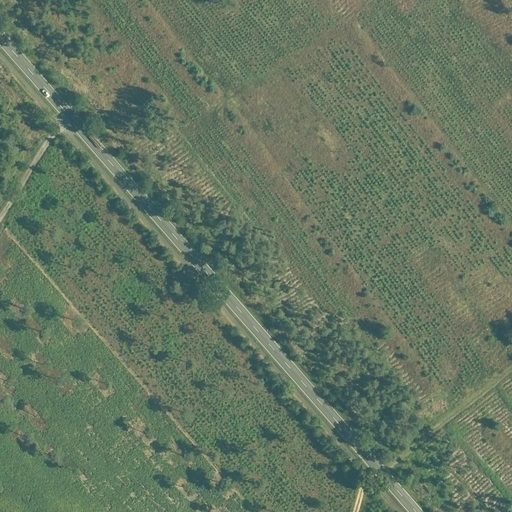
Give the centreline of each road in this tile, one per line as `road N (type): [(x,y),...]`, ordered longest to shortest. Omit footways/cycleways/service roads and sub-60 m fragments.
road 1 (secondary): [(410,511),(0,47)]
road 2 (track): [(374,471),(511,368)]
